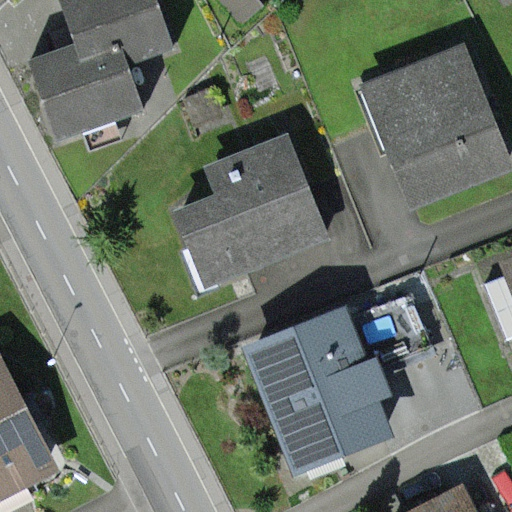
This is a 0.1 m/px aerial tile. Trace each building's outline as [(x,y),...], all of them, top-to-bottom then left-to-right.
[(77,45),(29,61),(57,141),(143,111),(127,66),(172,50),(154,0),(60,0),(73,34),(77,45)] [(511,161),(465,44),(359,86),(409,213),(511,172),(511,161)] [(213,195),(172,211),(203,290),(330,240),(288,135),(203,169),(213,195)] [(511,257),(498,263),(511,299),(511,257)] [(346,309),(242,349),(292,479),(396,439),(346,309)] [(11,367),(0,371),(0,503),(61,475),(11,367)] [(476,511),(463,485),(409,511),(476,511)]
